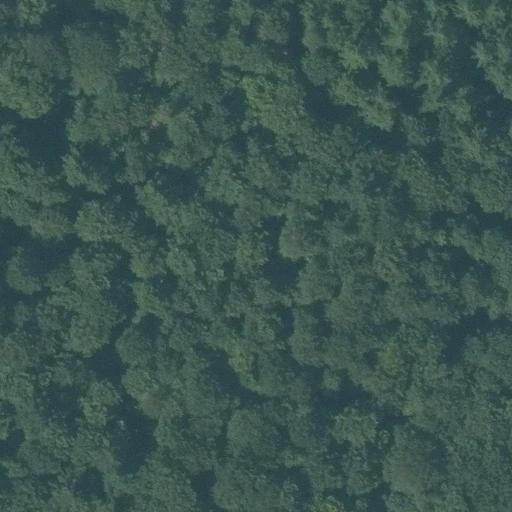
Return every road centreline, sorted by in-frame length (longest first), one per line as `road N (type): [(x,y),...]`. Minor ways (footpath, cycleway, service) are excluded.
road 1 (track): [(503,114),(468,264),(368,511)]
road 2 (track): [(196,0),(503,114)]
road 3 (track): [(0,280),(125,0)]
